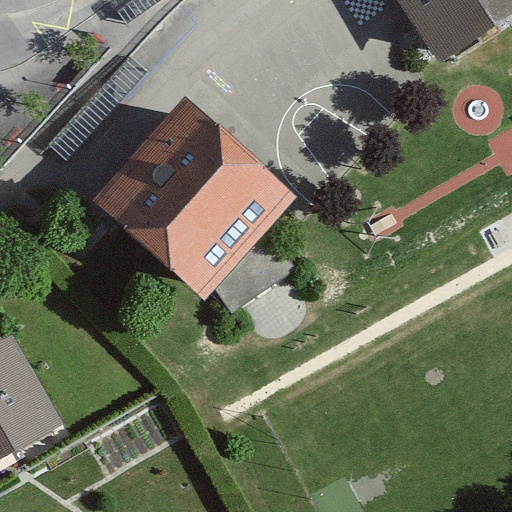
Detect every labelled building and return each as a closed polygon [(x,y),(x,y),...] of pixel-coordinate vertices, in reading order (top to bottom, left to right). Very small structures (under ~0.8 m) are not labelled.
[(137,0),(117,14),(127,28),(167,0),(137,0)] [(511,38),(511,0),(390,0),(445,82),(511,38)] [(148,77),(130,61),(49,151),(67,167),(148,77)] [(296,283),(265,233),(290,204),(184,109),(89,215),(198,312),(213,296),(230,323),(296,283)] [(0,444),(47,419),(3,339),(0,340),(0,444)]
